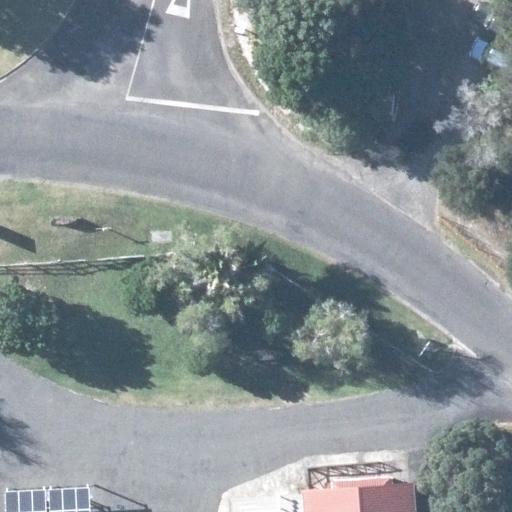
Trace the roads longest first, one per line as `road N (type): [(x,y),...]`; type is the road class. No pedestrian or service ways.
road 1 (tertiary): [(511,333),(380,226),(138,145),(0,151)]
road 2 (unknown): [(425,0),(432,36),(420,125),(380,226)]
